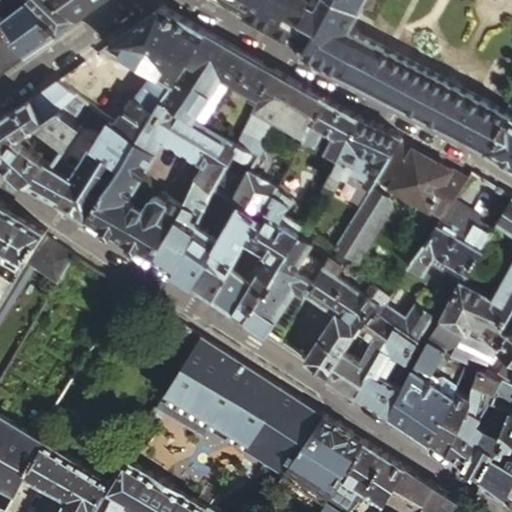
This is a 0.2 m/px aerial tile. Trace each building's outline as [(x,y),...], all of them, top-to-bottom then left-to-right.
[(11,29),(30,51),(45,39),(59,30),(42,11),(36,7),(25,0),(24,0),(2,18),(11,29)] [(25,0),(36,7),(42,11),(59,30),(69,21),(78,17),(48,0),(25,0)] [(48,0),(78,17),(101,0),(48,0)] [(233,0),(220,0),(243,12),(245,7),(233,0)] [(233,0),(245,7),(243,12),(242,14),(273,31),(304,49),(315,22),(301,12),(306,0),(233,0)] [(352,19),(316,0),(306,0),(301,12),(315,22),(304,49),(303,51),(353,76),(436,118),(487,146),(509,110),(412,60),(348,26),(352,19)] [(316,0),(352,19),(357,9),(359,10),(362,7),(359,5),(362,0),(316,0)] [(412,60),(509,110),(511,106),(511,100),(397,41),(371,28),(368,16),(377,0),(362,0),(359,5),(362,7),(359,10),(357,9),(352,19),(348,26),(412,60)] [(156,105),(206,30),(177,14),(162,6),(108,44),(154,69),(137,94),(135,93),(125,109),(117,120),(137,133),(156,105)] [(0,72),(30,51),(11,29),(0,37),(0,72)] [(259,95),(275,69),(259,60),(206,30),(156,105),(186,123),(219,74),(227,78),(259,95)] [(304,131),(323,96),(297,82),(275,69),(259,95),(252,106),(275,119),(274,122),(278,125),(282,119),(304,131)] [(219,74),(186,123),(194,127),(227,78),(219,74)] [(88,101),(59,78),(49,86),(37,94),(33,98),(81,119),(92,104),(88,101)] [(335,155),(356,114),(339,105),(323,96),(304,131),(301,136),(313,143),(322,127),(332,132),(323,149),(335,155)] [(0,117),(0,158),(21,178),(41,157),(14,137),(33,123),(64,143),(81,119),(33,98),(30,97),(0,117)] [(102,133),(112,117),(92,104),(81,119),(102,133)] [(83,214),(125,238),(143,209),(125,199),(166,135),(208,158),(198,174),(214,184),(231,196),(242,177),(225,167),(229,159),(241,165),(245,157),(228,147),(194,127),(186,123),(156,105),(137,133),(83,214)] [(269,129),(274,122),(275,119),(252,106),(246,116),(269,129)] [(511,106),(509,110),(487,146),(511,161),(511,106)] [(373,179),(379,170),(397,139),(399,135),(374,123),(356,114),(335,155),(323,177),(333,183),(339,173),(344,176),(348,169),(361,176),(358,182),(356,180),(348,194),(361,201),(373,179)] [(245,157),(251,161),(261,143),(267,134),(269,129),(246,116),(228,147),(245,157)] [(57,199),(83,214),(137,133),(117,120),(112,117),(102,133),(95,144),(93,143),(77,168),(55,157),(51,162),(73,174),(57,199)] [(261,143),(288,158),(294,149),(267,134),(261,143)] [(443,206),(451,195),(464,176),(432,158),(397,139),(379,170),(443,206)] [(21,178),(57,199),(73,174),(51,162),(41,157),(21,178)] [(257,213),(273,185),(275,182),(248,167),(242,177),(231,196),(257,213)] [(232,256),(243,237),(257,213),(231,196),(214,184),(198,174),(182,202),(177,210),(189,218),(201,197),(225,213),(213,234),(209,240),(232,256)] [(390,190),(373,179),(361,201),(355,211),(378,224),(392,200),(390,190)] [(211,295),(243,316),(298,226),(300,222),(280,211),(289,195),(273,185),(257,213),(243,237),(265,250),(257,265),(254,263),(251,264),(246,272),(243,270),(240,274),(227,266),(211,295)] [(151,253),(177,210),(182,202),(163,192),(160,198),(151,196),(143,209),(125,238),(151,253)] [(452,299),(442,317),(480,338),(483,332),(493,337),(500,325),(511,305),(511,194),(496,220),(511,229),(511,270),(498,299),(464,278),(462,281),(452,299)] [(478,211),(451,195),(443,206),(410,254),(428,267),(433,259),(462,281),(464,278),(490,231),(473,220),(478,211)] [(0,200),(0,243),(28,260),(44,233),(47,228),(0,200)] [(150,255),(169,267),(190,232),(183,227),(189,218),(177,210),(151,253),(150,255)] [(359,255),(378,224),(355,211),(337,242),(359,255)] [(511,229),(496,220),(493,227),(511,238),(511,229)] [(169,267),(187,279),(209,240),(213,234),(196,223),(190,232),(169,267)] [(306,294),(308,292),(327,259),(315,252),(306,266),(298,262),(314,235),(298,226),(243,316),(266,331),(267,329),(297,288),(306,294)] [(49,236),(34,263),(59,279),(65,268),(74,252),(49,236)] [(187,279),(211,295),(227,266),(232,256),(209,240),(187,279)] [(329,371),(347,345),(361,324),(375,304),(383,293),(388,286),(373,277),(370,278),(365,285),(341,270),(345,262),(346,261),(345,260),(345,258),(332,250),(327,259),(308,292),(338,312),(319,340),(314,337),(313,336),(311,337),(309,338),(300,353),(329,371)] [(148,299),(126,285),(117,302),(138,315),(148,299)] [(297,288),(267,329),(281,338),(306,294),(297,288)] [(383,293),(375,304),(398,319),(420,334),(436,308),(413,294),(404,307),(383,293)] [(355,391),(356,390),(398,319),(375,304),(361,324),(375,333),(361,355),(347,345),(329,371),(327,373),(355,391)] [(506,329),(511,331),(511,305),(500,325),(506,329)] [(430,339),(467,361),(473,365),(481,370),(485,364),(490,355),(496,347),(480,338),(442,317),(430,339)] [(201,333),(178,318),(168,334),(192,349),(201,333)] [(398,319),(356,390),(382,407),(396,380),(380,371),(392,350),(407,359),(420,334),(398,319)] [(511,331),(506,329),(496,347),(511,356),(511,331)] [(227,350),(201,333),(192,349),(164,394),(286,471),(324,413),(267,376),(227,350)] [(430,339),(389,412),(430,439),(454,389),(459,378),(467,361),(430,339)] [(511,363),(511,356),(496,347),(490,355),(510,367),(511,363)] [(467,361),(459,378),(465,381),(473,365),(467,361)] [(468,397),(449,452),(466,463),(489,423),(478,418),(483,410),(471,403),(485,382),(497,389),(503,375),(485,364),(481,370),(469,393),(468,397)] [(511,396),(511,380),(503,375),(497,389),(493,398),(501,402),(508,404),(511,396)] [(491,396),(493,398),(497,389),(485,382),(471,403),(483,410),(491,396)] [(430,439),(449,452),(468,397),(454,389),(430,439)] [(478,418),(489,423),(501,402),(493,398),(491,396),(483,410),(478,418)] [(511,407),(501,429),(502,430),(511,435),(511,407)] [(0,413),(0,487),(15,497),(28,475),(48,441),(39,436),(34,433),(0,413)] [(344,426),(324,413),(286,471),(285,473),(329,501),(339,484),(345,474),(366,438),(366,437),(346,424),(344,426)] [(493,451),(502,430),(501,429),(489,423),(466,463),(484,474),(493,451)] [(511,451),(511,448),(511,435),(502,430),(493,451),(511,462),(511,451)] [(371,442),(366,438),(345,474),(365,487),(385,451),(376,445),(371,442)] [(96,511),(113,479),(48,441),(28,475),(70,499),(62,511),(96,511)] [(405,464),(385,451),(365,487),(367,488),(385,499),(389,491),(405,464)] [(511,478),(511,462),(493,451),(484,474),(506,489),(511,478)] [(216,511),(126,458),(113,479),(96,511),(216,511)] [(453,511),(460,500),(405,464),(389,491),(421,510),(419,511),(453,511)] [(365,487),(345,474),(339,484),(360,499),(367,488),(365,487)] [(315,511),(317,511),(294,496),(288,507),(296,511),(315,511)] [(0,511),(6,511),(11,505),(4,501),(0,507),(0,511)] [(343,511),(328,502),(322,511),(343,511)]
